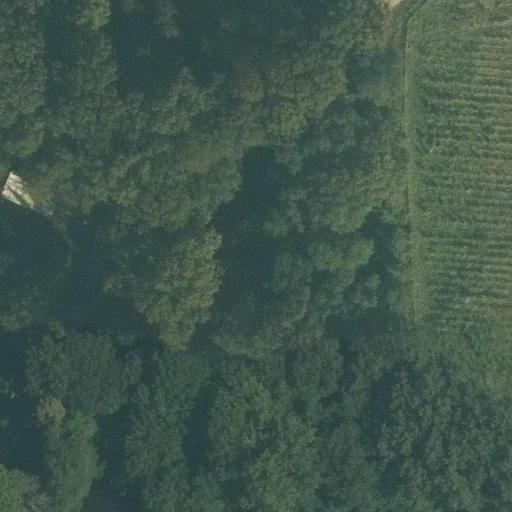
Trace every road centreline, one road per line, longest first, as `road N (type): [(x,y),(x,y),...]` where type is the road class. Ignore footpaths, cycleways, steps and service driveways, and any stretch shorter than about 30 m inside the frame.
road 1 (track): [(384,0),(68,335),(0,473)]
road 2 (track): [(351,359),(321,360),(280,343),(187,202)]
